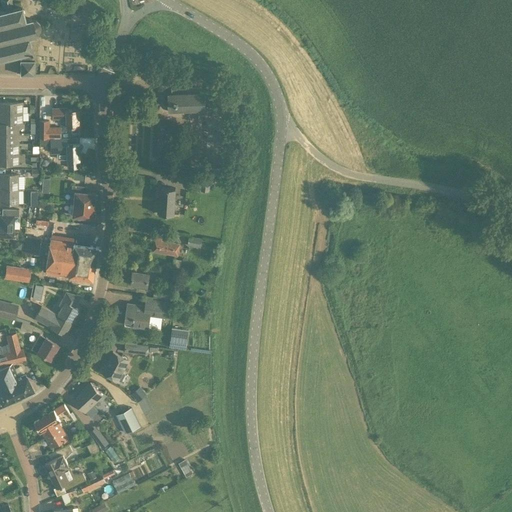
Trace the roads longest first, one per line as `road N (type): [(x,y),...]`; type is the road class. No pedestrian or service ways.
road 1 (tertiary): [(268,511),(252,439),(251,365),(280,126)]
road 2 (tertiary): [(7,415),(54,386),(91,323),(108,235),(102,84)]
road 3 (unclassified): [(280,126),(339,170),(462,189),(511,214)]
road 4 (tertiary): [(280,126),(265,70),(177,7)]
